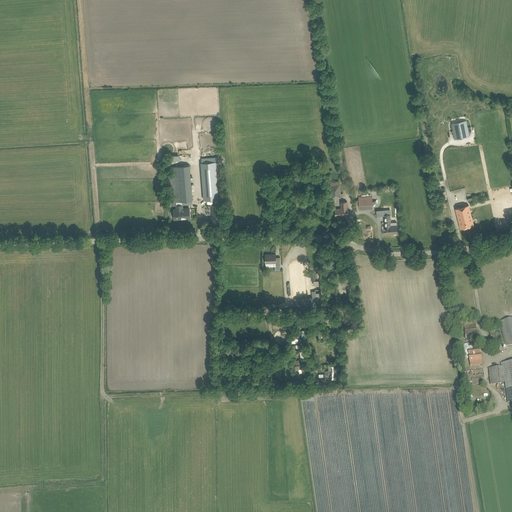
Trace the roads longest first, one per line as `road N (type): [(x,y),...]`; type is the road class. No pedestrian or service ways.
road 1 (unclassified): [(0,243),(309,235),(350,244)]
road 2 (unclassified): [(350,244),(426,252),(511,235)]
road 3 (track): [(336,135),(315,0)]
